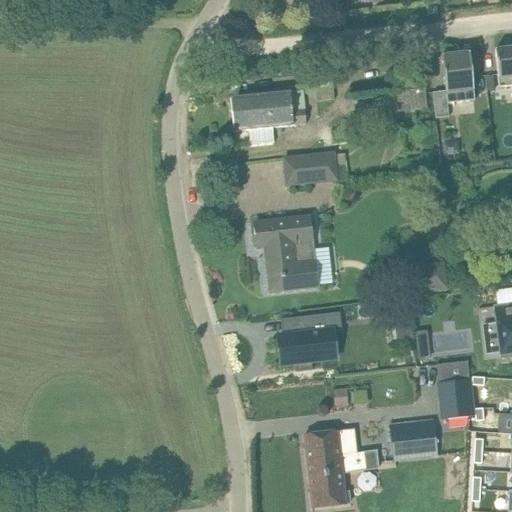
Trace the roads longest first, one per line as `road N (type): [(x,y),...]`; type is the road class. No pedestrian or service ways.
road 1 (unclassified): [(238,511),(227,406),(180,235),(168,154),(172,93),(189,45)]
road 2 (residential): [(511,19),(227,49),(189,45)]
